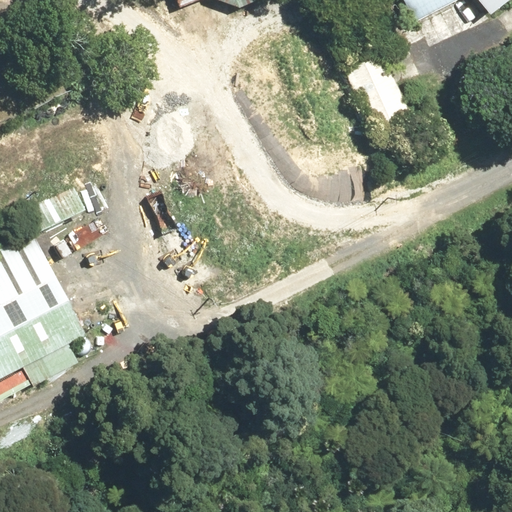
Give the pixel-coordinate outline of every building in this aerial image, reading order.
[(127,0),(96,13),(105,36),(143,20),(135,0),(127,0)] [(399,0),(409,19),(449,0),(472,0),(481,10),(495,0),(399,0)] [(267,35),(233,50),(241,69),(235,72),(243,91),(297,67),(289,47),(306,40),(290,3),(259,17),(267,35)] [(380,54),(342,71),(374,142),(412,125),(380,54)] [(71,189),(24,211),(34,232),(81,210),(71,189)] [(186,248),(159,192),(134,204),(147,231),(139,235),(146,250),(153,247),(160,261),(186,248)] [(0,372),(17,364),(27,383),(72,360),(62,340),(79,331),(27,232),(0,246),(0,372)]
